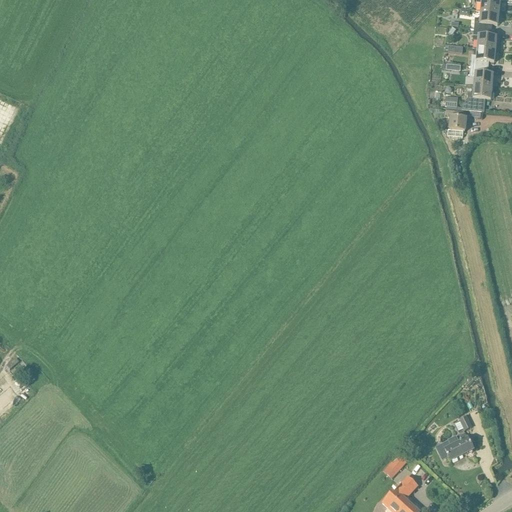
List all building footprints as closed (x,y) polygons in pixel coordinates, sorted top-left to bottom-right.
[(481,5),(480,13),(498,14),(499,9),(500,9),(501,3),(499,3),(499,2),(494,1),(493,0),(476,0),(476,5),(481,5)] [(498,20),(498,14),(480,13),(480,20),(474,20),(473,32),(491,33),(492,27),(497,27),(497,26),(499,26),(499,20),(498,20)] [(478,43),(477,51),(495,52),(495,46),(497,47),(497,41),(496,40),(496,39),(491,39),(491,33),(473,32),(472,43),(478,43)] [(471,57),(470,69),(488,70),(488,64),(494,64),(494,63),(495,63),(496,57),(494,57),(495,52),(477,51),(476,58),(471,57)] [(487,76),(488,70),(470,69),(469,79),(474,80),(473,88),(492,89),(492,84),(493,84),(494,78),(493,78),(493,77),(487,76)] [(491,94),(492,89),(473,88),(473,95),(467,95),(467,106),(462,105),(462,112),(484,114),(485,101),(490,102),(491,101),(492,101),(492,95),(491,94)] [(457,110),(458,99),(445,98),(445,109),(457,110)] [(464,133),(466,120),(465,120),(465,114),(446,112),(445,120),(450,120),(449,132),(448,132),(447,138),(462,139),(463,133),(464,133)] [(464,433),(472,429),(467,418),(458,422),(464,433)] [(441,462),(448,458),(450,463),(473,452),(468,440),(464,434),(453,440),(435,449),(441,462)] [(383,474),(391,481),(408,463),(400,456),(393,465),(392,464),(383,474)] [(416,511),(405,502),(418,487),(407,477),(394,491),(382,504),(390,511),(416,511)]
